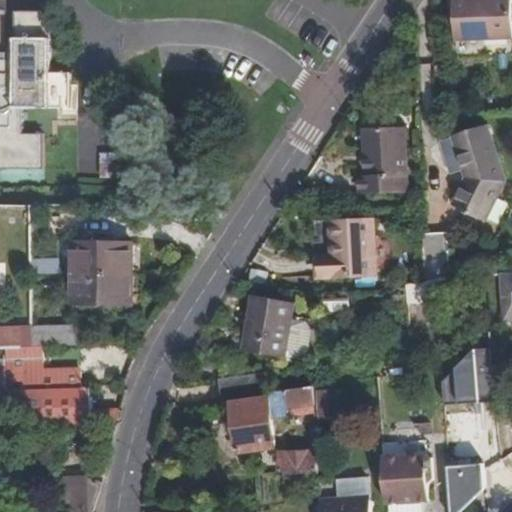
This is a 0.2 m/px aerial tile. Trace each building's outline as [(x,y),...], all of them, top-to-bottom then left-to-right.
[(511,0),(455,0),(456,38),(468,38),(511,37),(511,0)] [(49,6),(27,6),(15,5),(15,51),(0,50),(0,165),(29,166),(40,167),(40,129),(28,128),(20,128),(20,105),(28,105),(61,106),(61,112),(73,112),(73,106),(68,105),(68,69),(47,68),(49,6)] [(453,204),(470,212),(484,220),(504,181),(488,124),(469,129),(455,133),(467,175),(453,204)] [(365,126),(367,175),(359,175),(360,192),(407,190),(405,125),(365,126)] [(321,280),(376,278),(375,220),(330,222),(331,256),(319,256),(321,280)] [(422,281),(433,280),(447,279),(446,231),(432,231),(421,232),(422,281)] [(73,274),(129,273),(130,244),(74,243),(73,274)] [(129,273),(73,274),(72,302),(128,303),(129,273)] [(283,358),(283,356),(298,359),(307,353),(312,330),(307,320),(292,317),(295,304),(257,294),(242,348),(283,358)] [(39,348),(92,347),(92,327),(38,328),(39,348)] [(0,348),(23,348),(23,331),(0,331),(0,348)] [(447,403),(496,402),(494,340),(459,341),(460,370),(446,371),(447,403)] [(124,359),(124,346),(92,347),(39,348),(23,348),(0,348),(0,393),(83,392),(83,374),(45,374),(45,361),(124,359)] [(264,373),(216,379),(220,409),(230,408),(236,454),(274,449),(264,373)] [(313,412),(311,388),(284,392),(287,416),(313,412)] [(93,391),(83,392),(0,393),(0,413),(13,413),(14,429),(93,427),(93,414),(93,391)] [(93,427),(110,427),(114,414),(93,414),(93,427)] [(280,473),(317,471),(316,452),(279,454),(280,473)] [(452,466),(453,511),(472,511),(472,498),(490,498),(489,465),(452,466)] [(73,503),(73,511),(92,511),(96,502),(97,483),(84,478),(66,478),(65,503),(73,503)] [(427,486),(384,489),(385,511),(429,511),(436,508),(435,490),(427,486)] [(351,501),(319,502),(319,511),(370,511),(370,504),(352,505),(351,501)]
